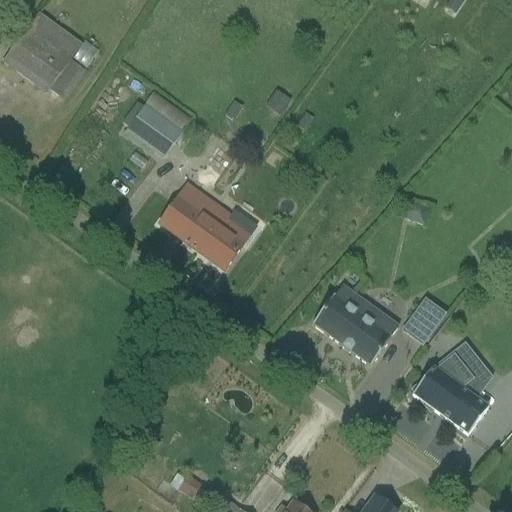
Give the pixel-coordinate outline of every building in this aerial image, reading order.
[(451,0),(445,10),(456,17),(465,0),(451,0)] [(71,64),(27,31),(2,64),(47,96),(71,64)] [(280,119),(291,104),(276,93),(265,109),(280,119)] [(224,118),(231,123),(241,110),(234,104),(224,118)] [(125,134),(163,161),(183,134),(175,128),(157,115),(145,106),(125,134)] [(222,232),(231,219),(187,187),(158,227),(224,274),(243,248),(222,232)] [(369,370),(370,371),(390,342),(389,341),(388,340),(388,341),(372,329),(380,318),(342,289),(333,301),(332,300),(311,328),(312,329),(313,329),(369,369),(369,370)] [(424,302),(400,334),(422,350),(446,318),(424,302)] [(467,439),(479,423),(488,411),(462,391),(473,383),(453,358),(435,373),(432,370),(424,381),(410,393),(413,397),(412,398),(417,402),(429,418),(434,414),(467,439)] [(178,493),(192,502),(202,487),(188,478),(178,493)] [(364,511),(390,511),(374,500),(364,511)]
